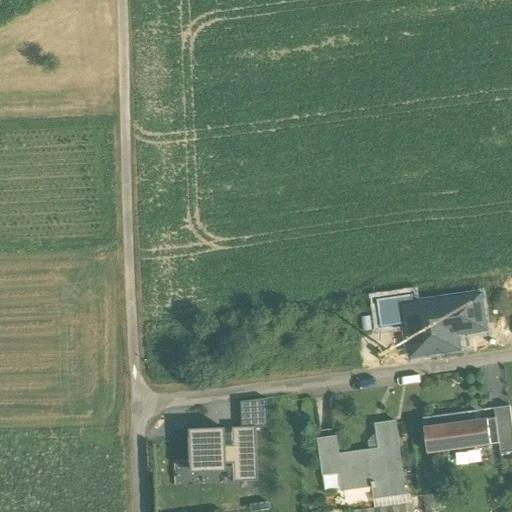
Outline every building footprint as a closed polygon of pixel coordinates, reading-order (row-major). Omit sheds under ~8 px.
[(377,301),(381,328),(408,324),(406,309),(414,308),(412,296),(377,301)] [(414,308),(406,309),(408,324),(413,356),(457,350),(455,334),(484,329),(479,298),(414,308)] [(240,403),(240,429),(255,429),(266,429),(266,400),(240,403)] [(511,413),(511,407),(495,409),(502,455),(511,453),(511,413)] [(477,411),(424,419),(426,428),(479,421),(477,411)] [(479,421),(426,428),(429,454),(492,446),(489,420),(479,421)] [(396,422),(375,424),(379,448),(338,454),(335,436),(318,439),(322,472),(347,469),(349,486),(371,483),(372,487),(373,487),(374,497),(406,495),(396,422)] [(188,474),(224,473),(224,465),(223,447),(223,429),(187,431),(188,474)] [(232,465),(232,483),(256,482),(255,429),(240,429),(231,429),(231,447),(223,447),(224,465),(232,465)] [(349,511),(413,511),(412,503),(349,511)]
